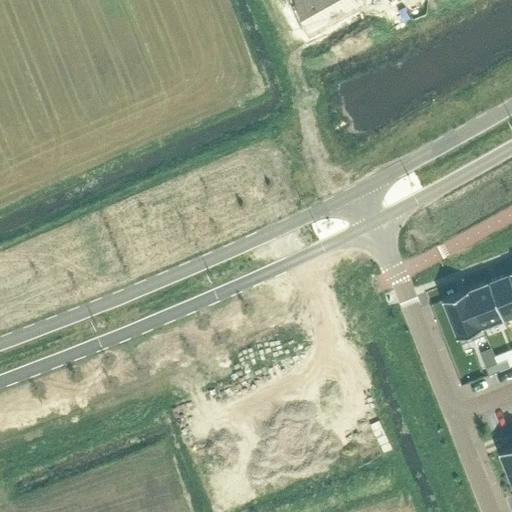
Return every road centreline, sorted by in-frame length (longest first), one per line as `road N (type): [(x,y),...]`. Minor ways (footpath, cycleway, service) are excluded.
road 1 (secondary): [(0,384),(370,224)]
road 2 (secondary): [(354,193),(0,344)]
road 3 (residential): [(370,224),(455,413)]
road 4 (secondary): [(511,107),(354,193)]
road 5 (secondary): [(370,224),(511,147)]
